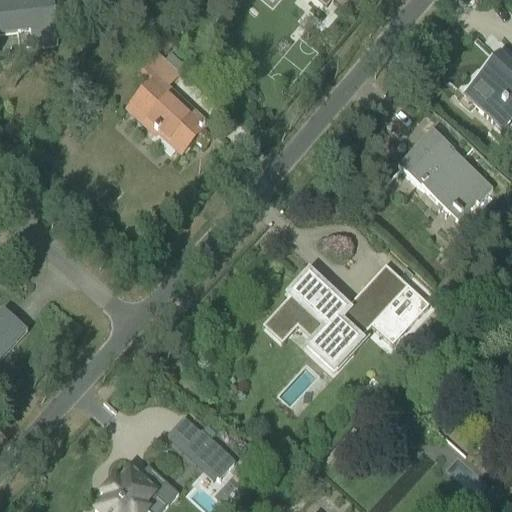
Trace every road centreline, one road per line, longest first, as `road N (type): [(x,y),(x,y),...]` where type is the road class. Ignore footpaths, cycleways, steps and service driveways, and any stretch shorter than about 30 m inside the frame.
road 1 (residential): [(133,325),(421,0)]
road 2 (residential): [(0,467),(133,325)]
road 3 (residential): [(133,325),(0,203)]
